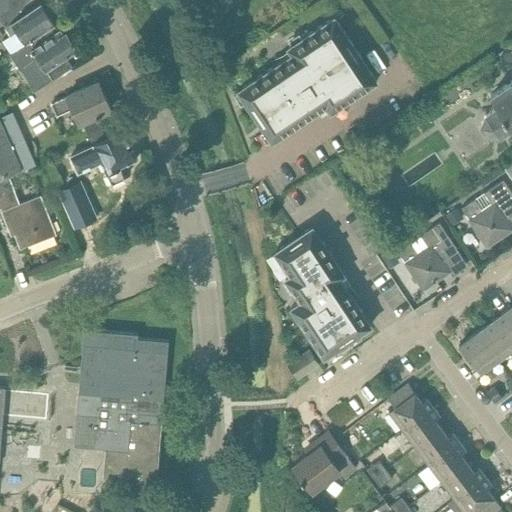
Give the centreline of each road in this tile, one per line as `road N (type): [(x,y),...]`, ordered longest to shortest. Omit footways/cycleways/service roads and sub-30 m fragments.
road 1 (tertiary): [(206,511),(216,405),(206,283),(193,232)]
road 2 (tertiary): [(193,232),(136,73),(96,0)]
road 3 (residential): [(193,232),(0,310)]
road 4 (residential): [(511,454),(419,330)]
road 5 (residential): [(285,401),(338,387),(419,330)]
